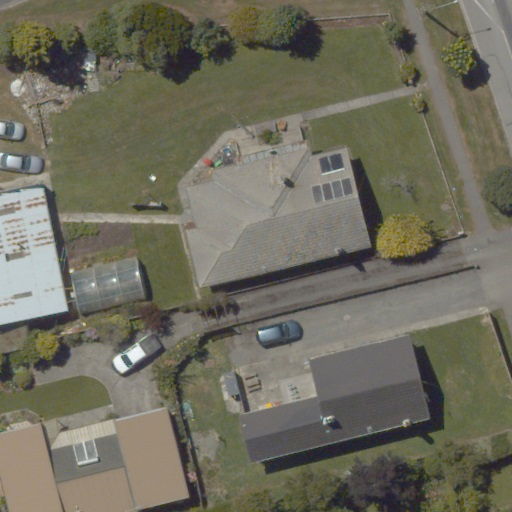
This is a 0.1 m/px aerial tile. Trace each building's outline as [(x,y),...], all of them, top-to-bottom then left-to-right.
[(180,210),(199,280),(375,232),(350,139),(319,148),(313,125),(212,153),(216,167),(190,174),(198,204),(180,210)] [(43,172),(0,180),(0,312),(69,299),(43,172)] [(229,366),(250,453),(433,408),(412,321),(229,366)] [(46,399),(0,412),(0,473),(10,511),(90,511),(189,485),(161,384),(50,415),(46,399)] [(239,464),(193,474),(202,511),(248,501),(239,464)]
